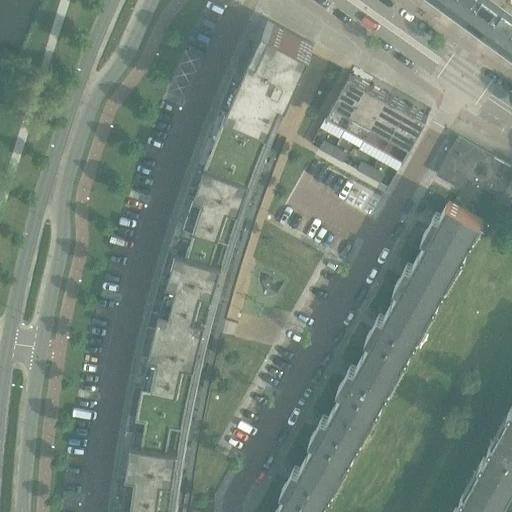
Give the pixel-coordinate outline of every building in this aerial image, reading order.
[(452,0),(450,4),(468,18),(480,0),(452,0)] [(480,0),(468,18),(486,31),(509,0),(480,0)] [(486,31),(504,45),(511,34),(511,2),(509,0),(486,31)] [(286,94),(292,96),(315,45),(269,19),(242,75),(231,103),(219,131),(209,159),(198,188),(189,216),(180,246),(171,275),(163,304),(160,319),(153,348),(146,378),(140,408),(135,438),(130,468),(126,498),(124,511),(172,511),(173,504),(177,475),(182,446),(187,417),(192,388),(199,359),(206,331),(217,288),(225,260),(234,232),(243,204),(253,177),(263,149),(274,122),(286,94)] [(328,115),(348,126),(371,84),(351,73),(328,115)] [(348,126),(367,137),(390,95),(371,84),(348,126)] [(409,105),(390,95),(367,137),(385,147),(409,105)] [(409,105),(385,147),(406,158),(429,117),(409,105)] [(324,150),(332,155),(337,146),(329,141),(324,150)] [(475,166),(469,177),(468,178),(503,197),(511,179),(511,169),(461,142),(454,154),(475,166)] [(337,146),(332,155),(340,159),(345,150),(337,146)] [(443,163),(469,177),(475,166),(454,154),(449,152),(443,163)] [(361,171),(370,176),(374,167),(366,162),(361,171)] [(468,178),(469,177),(443,163),(437,174),(462,188),(468,178)] [(374,167),(370,176),(377,180),(382,171),(374,167)] [(420,251),(454,270),(483,220),(474,215),(449,201),(441,214),(436,212),(423,236),(428,238),(420,251)] [(392,302),(426,321),(454,270),(420,251),(413,264),(408,262),(395,286),(400,288),(392,302)] [(364,353),(398,372),(426,321),(392,302),(385,315),(380,313),(367,337),(372,339),(364,353)] [(336,404),(370,423),(398,372),(364,353),(356,367),(351,364),(338,388),(343,391),(336,404)] [(308,454),(342,473),(370,423),(336,404),(329,417),(324,414),(310,438),(315,440),(308,454)] [(511,411),(503,428),(511,433),(511,411)] [(474,479),(509,498),(511,491),(511,433),(503,428),(474,479)] [(287,492),(279,505),(291,511),(319,511),(342,473),(308,454),(300,468),(295,465),(282,489),(287,492)] [(509,498),(474,479),(456,511),(502,511),(501,511),(509,498)]
